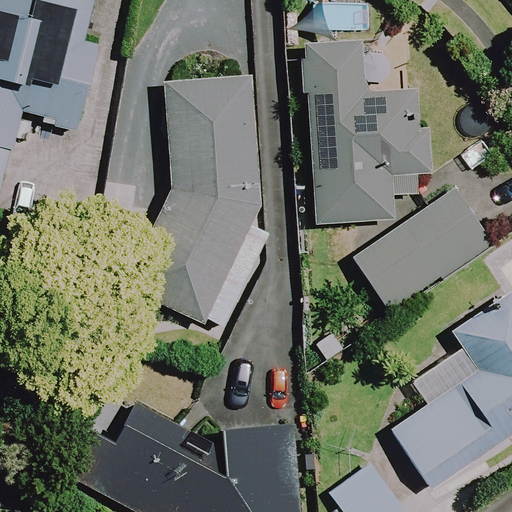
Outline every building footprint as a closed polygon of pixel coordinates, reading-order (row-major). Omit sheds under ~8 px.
[(98,0),(0,0),(0,159),(8,130),(75,146),(100,41),(89,38),(98,0)] [(359,101),(353,45),(307,50),(308,64),(295,65),(312,229),(391,221),(388,196),(426,192),(416,95),(359,101)] [(245,78),(157,85),(164,191),(117,288),(197,325),(253,211),(245,78)] [(484,255),(446,197),(347,263),(384,320),(484,255)] [(362,313),(363,305),(362,297),(359,290),(353,284),(346,280),(338,278),(330,279),(323,283),(317,288),(313,295),(311,303),(312,311),(316,319),(321,325),(328,329),(336,330),(344,329),(352,326),(358,321),(362,313)] [(511,304),(504,293),(445,332),(474,376),(455,388),(386,435),(426,494),(495,448),(511,436),(511,304)] [(216,437),(124,394),(101,436),(81,424),(55,473),(129,511),(293,511),(288,429),(216,437)] [(445,511),(402,511),(372,466),(326,497),(336,511),(462,511),(458,504),(445,511)]
